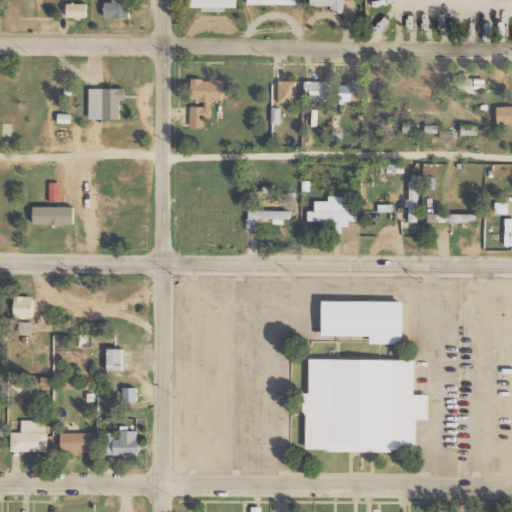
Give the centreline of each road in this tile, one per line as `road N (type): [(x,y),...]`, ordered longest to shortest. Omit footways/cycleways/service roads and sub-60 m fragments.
road 1 (residential): [(511,48),(0,42)]
road 2 (residential): [(511,266),(0,260)]
road 3 (residential): [(511,488),(0,484)]
road 4 (residential): [(164,511),(168,0)]
